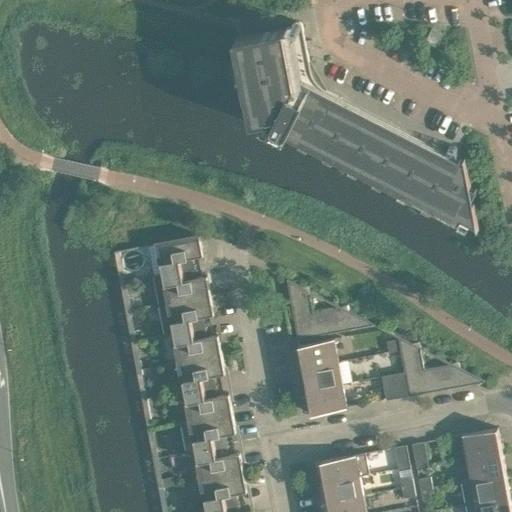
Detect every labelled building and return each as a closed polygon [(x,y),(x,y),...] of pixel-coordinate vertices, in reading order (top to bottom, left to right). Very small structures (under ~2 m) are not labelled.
[(339,96),(301,77),(309,62),(310,62),(303,25),(303,24),(302,23),(301,22),(300,21),(298,21),(296,21),(294,22),(293,23),(292,24),(292,25),(292,26),(237,37),(248,93),(249,93),(254,120),(278,116),(272,128),(287,135),(288,134),(460,223),(463,217),(477,225),(478,228),(479,228),(474,203),(473,203),(471,202),(478,188),(471,184),(466,157),(464,157),(465,160),(461,158),(458,163),(336,101),(338,97),(339,97),(339,96)] [(443,33),(432,28),(426,41),(436,46),(443,33)] [(199,235),(158,243),(164,273),(194,267),(194,266),(188,259),(188,258),(204,255),(200,234),(199,235)] [(192,279),(191,277),(194,269),(194,267),(164,273),(154,275),(159,304),(211,295),(208,276),(192,279)] [(332,303),(339,307),(314,311),(310,291),(312,293),(313,291),(288,279),(287,280),(288,280),(299,338),(373,324),(374,323),(349,310),(348,305),(341,306),(332,302),(332,303)] [(199,317),(215,314),(211,295),(159,304),(165,334),(175,332),(205,326),(205,325),(199,318),(199,317)] [(202,338),(202,336),(205,328),(205,326),(175,332),(180,361),(222,354),(219,335),(202,338)] [(451,363),(425,368),(421,348),(423,349),(424,348),(399,335),(399,339),(401,349),(406,371),(411,395),(484,381),(485,381),(486,380),(460,367),(459,362),(453,363),(444,358),(443,360),(451,363)] [(335,338),(299,344),(300,346),(300,345),(304,367),(339,361),(335,339),(335,338)] [(388,341),(390,352),(401,349),(399,339),(388,341)] [(210,376),(226,373),(222,354),(180,361),(186,391),(216,385),(216,384),(210,377),(210,376)] [(308,390),(343,383),(339,361),(304,367),(308,390)] [(411,395),(406,371),(394,373),(399,397),(411,395)] [(383,376),(387,399),(399,397),(394,373),(383,376)] [(314,413),(347,407),(343,383),(308,390),(313,413),(314,413)] [(213,397),(213,395),(216,387),(216,385),(186,391),(191,420),(233,413),(230,394),(213,397)] [(221,435),(237,432),(233,413),(191,420),(181,422),(187,452),(197,450),(227,444),(227,443),(221,436),(221,435)] [(497,427),(497,428),(464,434),(468,457),(503,450),(498,427),(497,427)] [(429,465),(425,441),(413,443),(417,467),(429,465)] [(224,456),(224,454),(227,446),(227,444),(197,450),(202,479),(244,472),(241,453),(224,456)] [(411,468),(407,444),(395,447),(399,470),(411,468)] [(503,450),(468,457),(472,479),(507,473),(503,450)] [(366,452),(323,460),(322,460),(321,460),(325,481),(360,475),(370,473),(366,452)] [(232,494),(248,491),(244,472),(202,479),(208,509),(238,503),(238,502),(232,495),(232,494)] [(472,479),(462,481),(466,504),(511,495),(507,473),(472,479)] [(329,501),(364,495),(360,475),(325,481),(329,501)] [(413,475),(401,477),(403,487),(414,485),(413,475)] [(173,476),(162,478),(164,486),(175,484),(173,476)] [(431,476),(419,478),(421,489),(433,487),(431,476)] [(405,498),(416,495),(414,485),(403,487),(405,498)] [(423,499),(435,497),(433,487),(421,489),(423,499)] [(330,511),(366,511),(364,495),(329,501),(330,511)] [(511,511),(511,500),(511,495),(466,504),(468,511),(511,511)] [(249,511),(235,511),(238,505),(238,503),(208,509),(208,511),(251,511),(252,511),(249,511)]
